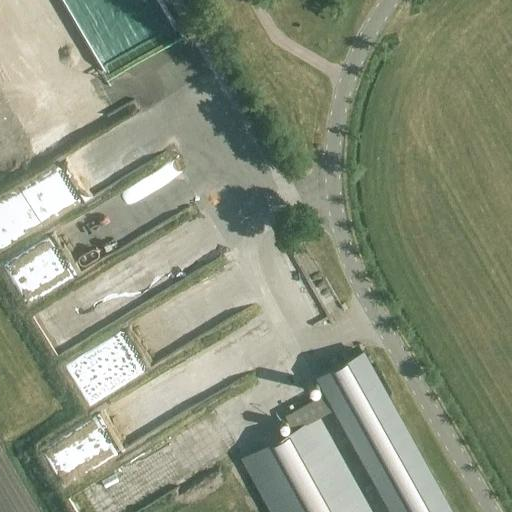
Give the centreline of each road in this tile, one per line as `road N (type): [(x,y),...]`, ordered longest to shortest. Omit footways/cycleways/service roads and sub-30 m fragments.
road 1 (unclassified): [(489,511),(349,269),(334,196),(335,128),(361,49),(393,0)]
road 2 (track): [(334,196),(285,188),(174,0)]
